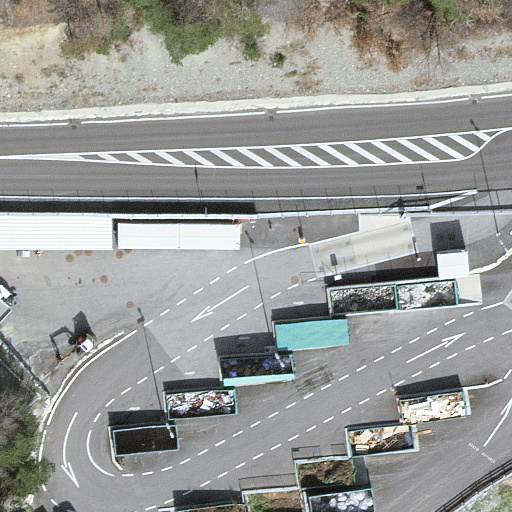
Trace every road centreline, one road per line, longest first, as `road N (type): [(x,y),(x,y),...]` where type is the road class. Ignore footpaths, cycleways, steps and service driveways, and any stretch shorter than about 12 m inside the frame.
road 1 (unknown): [(335,153),(331,213),(286,271),(108,372),(87,444),(93,481),(145,489),(428,353),(488,285),(511,234)]
road 2 (tertiary): [(0,161),(511,144)]
